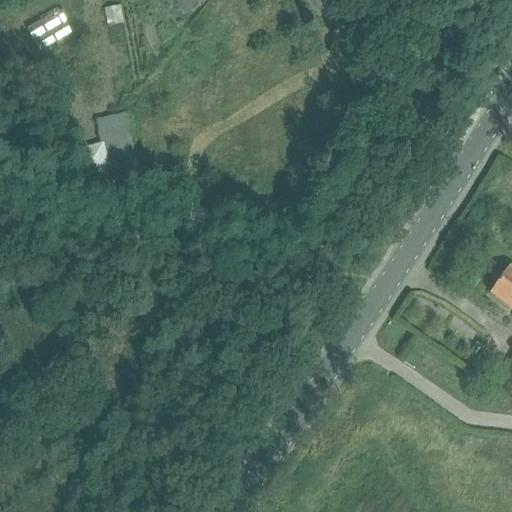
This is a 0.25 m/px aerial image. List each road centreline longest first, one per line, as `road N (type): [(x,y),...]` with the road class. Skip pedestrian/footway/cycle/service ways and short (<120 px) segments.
road 1 (tertiary): [(234,511),(511,90)]
road 2 (unknown): [(463,168),(314,0)]
